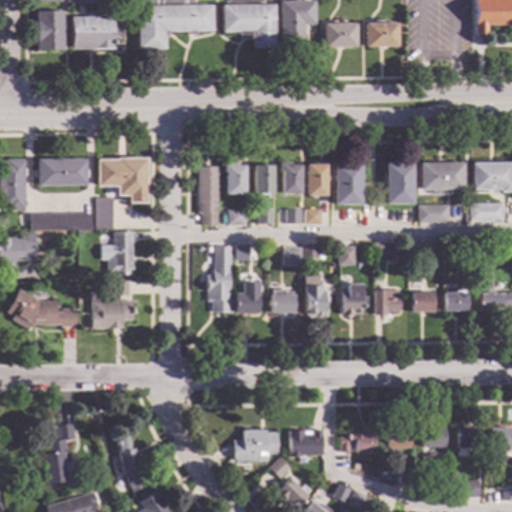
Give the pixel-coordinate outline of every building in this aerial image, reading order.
[(189,0),(190,8),(207,8),(207,33),(191,34),(190,37),(184,37),(184,34),(163,34),(163,39),(160,39),(160,51),(133,52),(133,25),(143,24),(142,5),(132,5),(132,0),(189,0)] [(511,0),(511,27),(482,28),(482,36),(470,36),(470,0),(511,0)] [(309,26),(298,27),(298,50),(275,50),(275,3),(309,3),(309,26)] [(270,51),(248,50),(248,41),(246,41),(245,36),(235,36),(235,34),(217,34),(217,8),(269,7),(270,51)] [(110,20),(108,20),(108,25),(118,25),(118,46),(108,46),(108,51),(67,52),(66,19),(94,19),(94,16),(97,16),(97,11),(110,11),(110,20)] [(58,52),(32,52),(32,36),(30,36),(30,30),(31,30),(31,14),(58,14),(58,52)] [(350,50),(319,50),(319,26),(351,26),(350,50)] [(392,49),(361,49),(361,26),(392,26),(392,49)] [(145,204),(127,204),(127,195),(117,195),(117,187),(95,187),(95,160),(116,160),(116,158),(145,158),(145,204)] [(83,186),(34,185),(34,159),(83,160),(83,186)] [(21,210),(0,210),(0,160),(21,160),(21,210)] [(511,188),(472,188),(472,161),(511,160),(511,188)] [(289,165),(299,165),(299,194),(280,193),(280,171),(278,171),(278,162),(289,163),(289,165)] [(461,189),(418,190),(418,164),(460,163),(461,189)] [(233,166),(243,166),(244,196),(224,196),(223,170),(222,170),(222,164),(233,164),(233,166)] [(359,205),(332,204),(332,164),(359,165),(359,205)] [(412,204),(384,205),(383,165),(411,164),(412,204)] [(325,196),(305,196),(306,165),(325,165),(325,196)] [(271,195),(252,195),(252,166),(271,166),(271,195)] [(216,226),(200,226),(200,214),(196,213),(196,168),(216,168),(216,226)] [(111,230),(93,230),(93,198),(111,198),(111,230)] [(502,222),(468,221),(469,204),(502,205),(502,222)] [(447,223),(416,223),(416,206),(447,206),(447,223)] [(270,224),(256,224),(256,209),(270,209),(270,224)] [(319,225),(302,225),(301,209),(319,209),(319,225)] [(244,226),(226,226),(226,210),(244,210),(244,226)] [(299,224),(284,224),(284,210),(299,210),(299,224)] [(90,229),(28,230),(28,213),(89,212),(90,229)] [(34,261),(13,262),(13,266),(0,266),(0,238),(20,238),(20,232),(34,232),(34,261)] [(131,275),(105,275),(105,259),(98,259),(98,246),(111,246),(111,232),(131,232),(131,275)] [(511,242),(511,258),(500,258),(500,242),(511,242)] [(395,261),(372,261),(372,243),(395,243),(395,261)] [(440,259),(424,259),(424,243),(440,243),(440,259)] [(474,261),(460,261),(460,243),(464,243),(474,243),(474,261)] [(317,260),(301,260),(301,244),(317,244),(317,260)] [(248,261),(233,261),(233,245),(248,246),(248,261)] [(353,266),(336,266),(336,245),(353,245),(353,266)] [(228,247),(228,313),(209,313),(209,301),(205,301),(205,276),(211,276),(211,247),(228,247)] [(299,267),(281,267),(281,248),(299,248),(299,267)] [(73,282),(70,288),(62,283),(65,278),(73,282)] [(491,293),(511,293),(511,308),(501,308),(501,311),(478,311),(478,281),(491,281),(491,293)] [(126,297),(115,297),(115,302),(131,302),(130,322),(120,322),(120,330),(89,330),(90,291),(106,291),(106,303),(111,303),(111,282),(127,282),(126,297)] [(360,315),(339,315),(339,291),(346,291),(346,284),(360,284),(360,315)] [(324,287),(323,313),(303,313),(304,287),(324,287)] [(396,298),(398,298),(398,312),(388,312),(388,316),(371,316),(372,289),(396,290),(396,298)] [(37,301),(54,301),(54,312),(58,312),(58,309),(74,309),(75,328),(59,328),(59,325),(28,325),(25,330),(8,320),(11,316),(4,312),(17,290),(37,301)] [(465,292),(465,311),(442,310),(442,292),(465,292)] [(256,313),(233,313),(233,293),(256,293),(256,313)] [(432,293),(431,313),(409,313),(409,293),(432,293)] [(292,313),(269,313),(269,294),(292,294),(292,313)] [(72,439),(60,441),(62,462),(68,461),(70,471),(72,472),(73,479),(71,483),(42,486),(39,454),(45,453),(43,440),(45,440),(43,427),(70,423),(72,439)] [(407,448),(384,449),(384,428),(407,427),(407,448)] [(442,447),(419,447),(419,429),(442,428),(442,447)] [(510,447),(486,447),(486,429),(510,428),(510,447)] [(367,433),(373,431),(374,452),(353,453),(352,444),(347,445),(347,453),(338,453),(338,438),(346,437),(345,430),(368,429),(367,433)] [(474,449),(464,449),(464,455),(452,456),(452,429),(474,429),(474,449)] [(320,456),(288,456),(287,431),(320,430),(320,456)] [(265,433),(276,432),(276,455),(266,455),(266,462),(232,462),(231,440),(240,440),(240,431),(265,431),(265,433)] [(128,449),(132,449),(133,456),(135,455),(137,468),(131,469),(134,475),(138,473),(144,486),(130,493),(123,480),(125,478),(119,469),(116,469),(115,461),(120,460),(115,435),(125,433),(128,449)] [(288,468),(278,478),(267,468),(277,458),(288,468)] [(411,484),(397,484),(397,469),(411,469),(411,484)] [(446,493),(432,493),(431,478),(446,478),(446,493)] [(306,495),(293,510),(276,494),(289,480),(306,495)] [(477,497),(462,498),(461,481),(476,480),(477,497)] [(349,490),(343,503),(331,497),(337,485),(349,490)] [(511,501),(499,501),(499,487),(511,486),(511,501)] [(95,504),(88,506),(90,511),(43,511),(42,503),(92,491),(95,504)] [(364,496),(358,510),(347,505),(353,491),(364,496)] [(165,511),(133,511),(139,508),(136,503),(152,492),(165,511)] [(386,504),(382,511),(370,511),(376,500),(386,504)] [(323,511),(302,511),(309,502),(323,511)]
